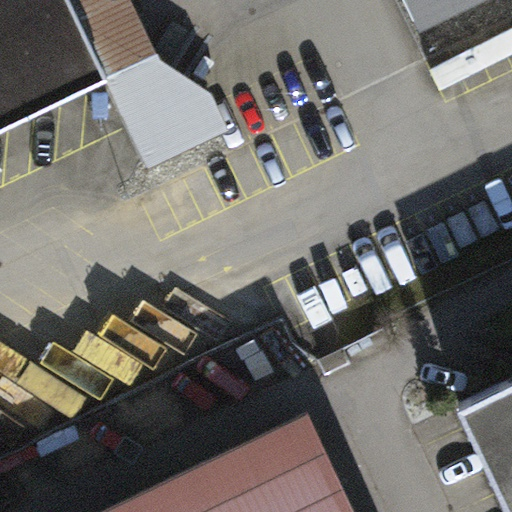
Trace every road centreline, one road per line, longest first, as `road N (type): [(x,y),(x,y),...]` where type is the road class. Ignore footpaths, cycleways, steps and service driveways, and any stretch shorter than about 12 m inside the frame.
road 1 (unknown): [(511,280),(418,334),(402,354),(389,378),(380,449)]
road 2 (unknown): [(421,164),(354,0)]
